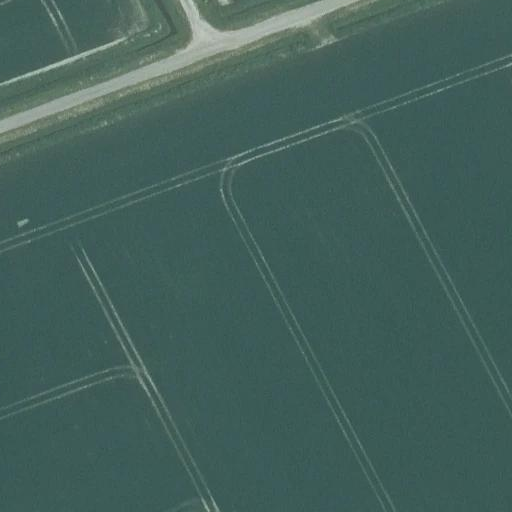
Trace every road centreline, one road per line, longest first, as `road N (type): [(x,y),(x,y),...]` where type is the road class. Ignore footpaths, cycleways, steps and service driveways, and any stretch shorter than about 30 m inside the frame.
road 1 (unclassified): [(0,127),(208,46)]
road 2 (unclassified): [(208,46),(338,0)]
